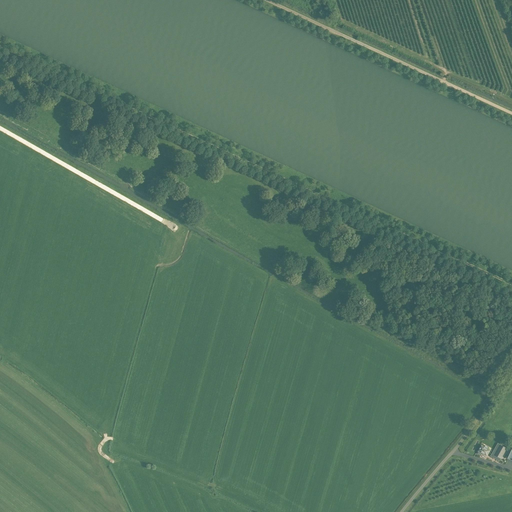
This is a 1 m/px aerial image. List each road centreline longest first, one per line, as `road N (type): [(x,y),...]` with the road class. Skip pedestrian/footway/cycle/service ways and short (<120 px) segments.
road 1 (track): [(511,285),(0,48)]
road 2 (unclassified): [(511,113),(265,0)]
road 3 (unclassified): [(401,511),(502,381)]
